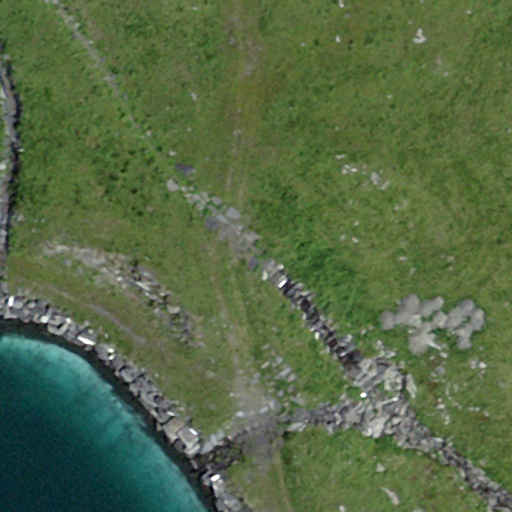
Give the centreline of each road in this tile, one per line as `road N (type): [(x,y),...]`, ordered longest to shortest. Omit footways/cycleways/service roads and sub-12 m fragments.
road 1 (track): [(242,0),(246,102),(227,263),(255,414),(285,511)]
road 2 (track): [(271,511),(257,481),(185,396),(89,300),(25,269),(0,266)]
